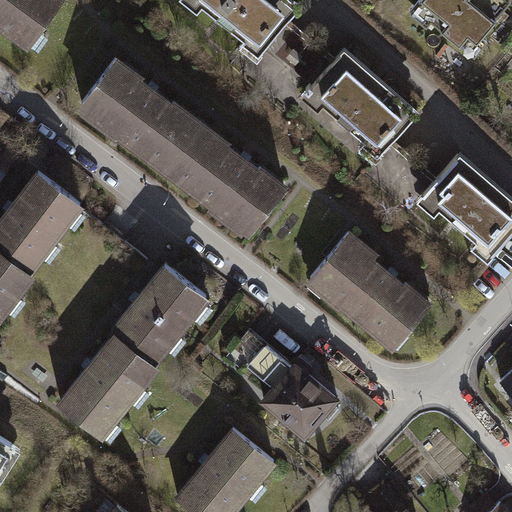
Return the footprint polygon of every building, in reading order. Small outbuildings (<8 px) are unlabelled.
[(0,0),(0,23),(29,45),(30,43),(29,42),(38,28),(40,29),(61,0),(0,0)] [(296,9),(285,0),(197,0),(261,52),(296,9)] [(417,0),(409,10),(427,25),(432,19),(475,54),(488,39),(482,34),(509,0),(417,0)] [(415,113),(343,51),(313,85),(310,83),(306,87),(309,89),(308,90),(380,153),(415,113)] [(152,152),(168,163),(201,120),(174,100),(172,102),(139,77),(141,75),(116,56),(81,102),(151,154),(152,152)] [(227,140),(201,120),(168,163),(183,174),(181,177),(251,229),(285,184),(260,165),(258,167),(225,142),(227,140)] [(511,230),(511,201),(458,155),(424,194),(492,253),(511,230)] [(79,203),(39,171),(0,219),(0,248),(26,269),(79,203)] [(349,230),(311,276),(394,345),(395,343),(393,342),(404,329),(405,331),(430,301),(406,281),(404,283),(372,257),(375,253),(349,230)] [(0,248),(0,309),(30,272),(26,269),(0,248)] [(203,294),(163,262),(109,329),(114,333),(150,361),(203,294)] [(244,370),(249,363),(266,344),(248,328),(226,355),(244,370)] [(114,333),(60,400),(99,432),(154,364),(150,361),(114,333)] [(290,364),(266,344),(249,363),(276,386),(264,399),(303,432),(320,412),(328,418),(338,407),(331,402),(337,395),(294,359),(290,364)] [(511,369),(501,379),(511,391),(511,369)] [(229,511),(273,457),(231,427),(176,491),(198,511),(229,511)] [(0,459),(11,442),(0,434),(0,459)] [(384,479),(370,490),(387,510),(383,511),(391,511),(395,508),(398,511),(406,506),(384,479)] [(494,505),(484,493),(462,511),(511,511),(500,500),(494,505)]
